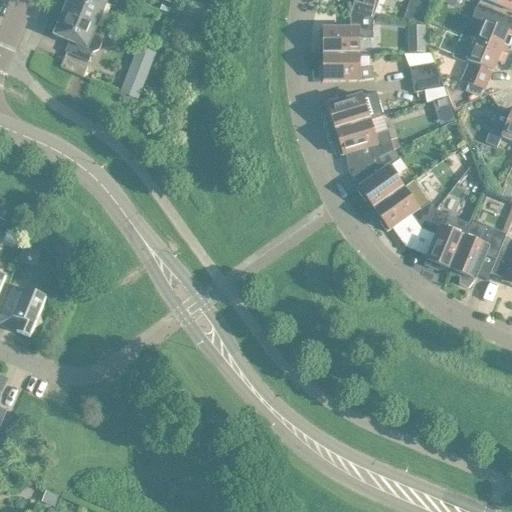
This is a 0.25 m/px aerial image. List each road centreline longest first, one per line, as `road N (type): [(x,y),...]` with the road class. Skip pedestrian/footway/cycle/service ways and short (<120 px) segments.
road 1 (residential): [(300,0),(290,68),(299,126),(335,207),(416,286),(511,326)]
road 2 (tertiary): [(417,500),(305,442),(223,351)]
road 3 (tertiary): [(160,262),(90,176),(0,127)]
